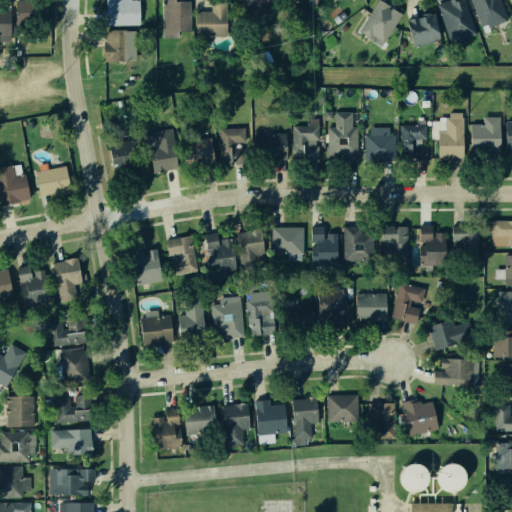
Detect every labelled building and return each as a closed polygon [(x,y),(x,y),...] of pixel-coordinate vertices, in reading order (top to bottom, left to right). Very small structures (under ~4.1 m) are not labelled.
[(44,0),(45,19),(16,20),(15,0),(44,0)] [(138,24),(103,24),(103,0),(129,0),(129,1),(138,1),(138,24)] [(187,31),(174,31),(174,36),(161,36),(161,0),(173,0),(173,3),(187,3),(187,31)] [(225,0),(225,34),(195,34),(195,12),(210,12),(210,0),(225,0)] [(270,0),(258,14),(241,0),(270,0)] [(381,43),(360,32),(379,0),(381,0),(400,11),(381,43)] [(462,0),(473,33),(462,37),(464,42),(451,46),(437,5),(452,0),(462,0)] [(499,0),(507,17),(481,29),(467,0),(499,0)] [(0,41),(11,41),(10,8),(0,8),(0,41)] [(436,38),(408,45),(403,21),(430,14),(436,38)] [(128,60),(101,60),(101,42),(104,42),(104,29),(128,29),(128,60)] [(355,161),(326,160),(326,126),(333,126),(333,112),(350,113),(350,126),(355,126),(355,161)] [(459,155),(434,155),(434,131),(445,130),(444,114),(459,114),(459,155)] [(315,161),(293,160),(293,125),(305,125),(306,117),(316,117),(315,161)] [(498,148),(468,148),(468,126),(482,126),(482,117),(498,117),(498,148)] [(401,160),(401,125),(416,125),(416,119),(425,119),(425,136),(413,136),(413,144),(425,144),(425,160),(401,160)] [(393,161),(363,161),(363,136),(368,136),(368,124),(387,125),(387,136),(393,136),(393,161)] [(233,163),(220,163),(219,128),(244,127),(244,143),(232,143),(233,163)] [(176,165),(151,168),(148,144),(156,143),(155,131),(168,130),(170,142),(173,141),(176,165)] [(211,159),(186,161),(183,133),(195,132),(196,139),(209,138),(211,159)] [(283,156),(251,157),(251,134),(283,133),(283,156)] [(131,163),(108,168),(105,149),(128,145),(131,163)] [(65,190),(38,194),(35,171),(62,166),(65,190)] [(26,197),(0,202),(0,168),(9,167),(10,178),(23,175),(26,197)] [(511,244),(505,244),(505,236),(492,236),(492,219),(511,219),(511,244)] [(442,261),(419,261),(419,225),(428,226),(428,236),(432,236),(432,232),(443,232),(442,261)] [(476,261),(460,261),(460,240),(451,240),(450,225),(475,225),(476,261)] [(335,263),(307,262),(308,227),(320,227),(320,238),(324,239),(324,233),(336,233),(335,263)] [(406,261),(380,261),(380,248),(390,247),(390,241),(377,241),(377,228),(406,227),(406,261)] [(300,259),(284,260),(284,254),(271,254),(271,228),(299,228),(300,259)] [(260,252),(236,254),(233,234),(258,231),(260,252)] [(232,264),(210,266),(208,252),(201,253),(199,235),(213,234),(214,246),(220,245),(220,238),(229,237),(232,264)] [(369,257),(342,257),(342,234),(369,234),(369,257)] [(193,272),(168,276),(165,260),(177,259),(176,252),(164,254),(162,239),(187,235),(193,272)] [(160,279),(133,283),(129,252),(139,250),(140,256),(144,255),(143,250),(156,248),(160,279)] [(511,285),(504,286),(503,257),(511,256),(511,285)] [(80,284),(54,288),(50,261),(76,257),(80,284)] [(46,299),(26,303),(22,281),(15,282),(13,268),(26,266),(28,276),(33,276),(32,272),(40,270),(46,299)] [(11,295),(0,297),(0,271),(6,270),(11,295)] [(389,315),(397,279),(422,284),(418,302),(409,300),(408,306),(417,308),(414,320),(389,315)] [(383,318),(353,319),(352,287),(363,287),(363,295),(382,294),(383,318)] [(511,319),(496,319),(496,291),(511,291),(511,319)] [(335,317),(315,318),(314,296),(343,295),(343,309),(334,309),(335,317)] [(239,328),(209,330),(207,307),(219,306),(218,297),(237,296),(239,328)] [(201,335),(177,337),(175,316),(182,316),(181,300),(198,298),(201,335)] [(269,334),(246,336),(243,300),(266,298),(269,334)] [(310,326),(279,328),(278,305),(282,305),(282,299),(293,299),(293,304),(308,303),(310,326)] [(169,338),(139,341),(137,318),(143,317),(142,311),(154,310),(155,316),(166,315),(169,338)] [(85,340),(50,344),(47,318),(63,316),(64,329),(84,327),(85,340)] [(433,349),(424,326),(447,317),(455,341),(433,349)] [(511,356),(495,356),(495,332),(511,332),(511,356)] [(2,384),(0,382),(0,354),(3,356),(11,344),(24,353),(2,384)] [(85,377),(64,380),(60,352),(82,349),(85,377)] [(470,360),(470,383),(432,383),(432,369),(439,369),(439,359),(470,360)] [(511,394),(503,394),(504,365),(511,365),(511,394)] [(354,419),(326,419),(325,394),(354,393),(354,419)] [(32,424),(6,424),(6,394),(32,394),(32,424)] [(88,420),(55,421),(54,399),(87,397),(88,420)] [(285,430),(255,432),(252,400),(265,399),(266,406),(283,405),(285,430)] [(406,436),(399,403),(418,399),(420,405),(430,402),(436,429),(406,436)] [(313,400),(315,419),(307,420),(308,438),(291,439),(289,401),(313,400)] [(394,439),(366,440),(365,423),(376,423),(376,416),(365,416),(365,402),(393,402),(394,439)] [(509,430),(493,430),(492,403),(508,402),(509,430)] [(246,426),(240,426),(241,440),(225,441),(224,427),(218,427),(217,406),(245,404),(246,426)] [(207,430),(182,432),(180,409),(205,407),(207,430)] [(152,450),(149,417),(169,416),(170,426),(179,426),(181,447),(152,450)] [(90,451),(66,452),(65,444),(51,445),(50,429),(88,427),(90,451)] [(29,459),(0,459),(0,431),(29,431),(29,459)] [(257,435),(258,443),(274,443),(274,434),(257,435)] [(511,467),(495,468),(495,442),(511,442),(511,467)] [(417,485),(420,480),(421,475),(419,469),(416,465),(411,462),(405,462),(400,463),(395,467),(393,472),(392,477),(394,483),(397,487),(402,490),(408,490),(413,489),(417,485)] [(455,485),(457,480),(458,475),(457,469),(453,465),(448,462),(443,462),(437,463),(433,467),(430,472),(429,477),(431,483),(434,487),(439,490),(445,490),(450,489),(455,485)] [(20,496),(0,496),(0,464),(20,465),(20,473),(28,473),(28,489),(20,489),(20,496)] [(83,493),(50,493),(50,469),(83,469),(83,493)] [(0,511),(0,502),(27,503),(27,511),(0,511)] [(92,511),(92,502),(59,502),(58,511),(92,511)]
